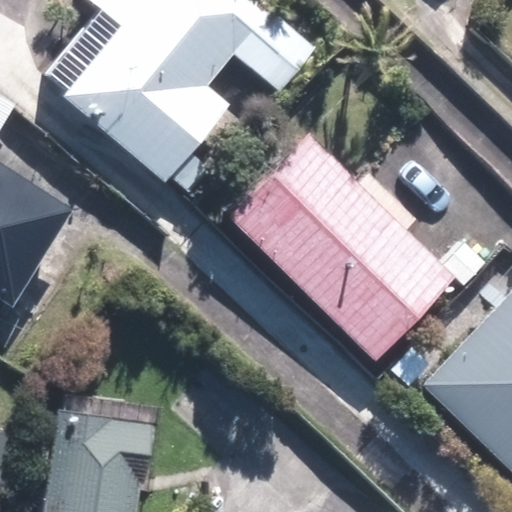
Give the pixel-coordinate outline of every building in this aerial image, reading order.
[(54,93),(49,97),(153,185),(219,106),(195,86),(221,56),(266,93),(303,50),(245,0),(131,0),(109,27),(91,12),(37,78),(54,93)] [(365,361),(445,277),(295,135),(215,220),(365,361)] [(0,305),(57,213),(0,177),(0,305)] [(467,233),(444,258),(464,276),(487,253),(467,233)] [(511,277),(408,389),(511,486),(511,277)] [(140,326),(116,300),(77,338),(101,363),(140,326)] [(139,427),(43,414),(29,511),(122,511),(126,485),(132,486),(139,427)]
